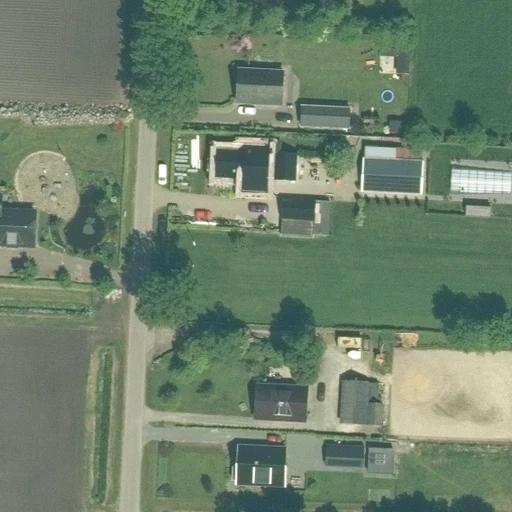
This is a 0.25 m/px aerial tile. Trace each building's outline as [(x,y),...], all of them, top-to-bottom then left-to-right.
[(285,108),(286,74),(239,72),(237,105),(285,108)] [(301,128),(349,131),(350,111),(302,109),(301,128)] [(267,194),(269,149),(251,148),(251,153),(218,152),(217,164),(214,167),(214,173),(217,176),(216,179),(244,180),(243,193),(267,194)] [(296,183),(297,156),(274,155),(273,182),(296,183)] [(363,161),(361,194),(422,197),(423,164),(363,161)] [(1,199),(0,199),(0,245),(5,246),(8,249),(17,249),(19,247),(33,247),(35,216),(0,214),(1,199)] [(314,223),(315,203),(282,201),(280,221),(314,223)] [(383,427),(384,406),(377,406),(378,386),(369,385),(369,383),(342,382),(340,425),(367,426),(383,427)] [(304,423),(306,390),(257,387),(255,417),(272,418),(272,421),(304,423)] [(364,450),(345,448),(344,469),(363,470),(364,450)] [(232,482),(237,483),(237,485),(285,487),(286,452),(238,449),(237,469),(233,468),(232,482)] [(369,450),(368,466),(392,467),(393,451),(369,450)]
